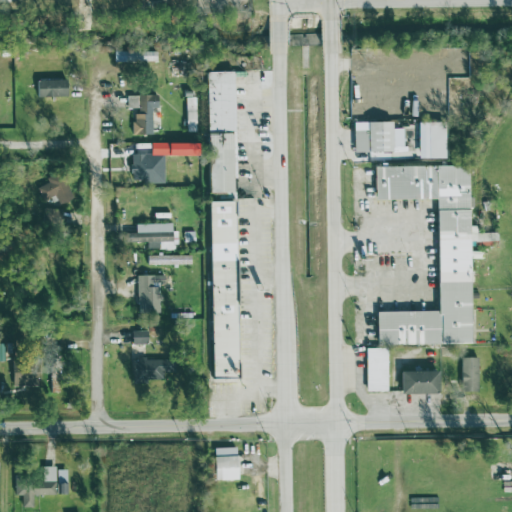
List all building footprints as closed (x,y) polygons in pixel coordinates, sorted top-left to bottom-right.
[(289,46),(306,46),(306,35),(289,35),(289,46)] [(207,193),(234,193),(231,72),(205,72),(207,193)] [(35,97),(65,96),(65,80),(35,80),(35,97)] [(151,135),(150,108),(156,108),(156,95),(126,95),(126,108),(133,108),(133,135),(151,135)] [(352,130),(352,151),(390,151),(390,147),(401,147),(402,128),(390,128),(390,122),(366,122),(366,130),(352,130)] [(416,122),(416,158),(444,158),(444,122),(416,122)] [(162,182),(161,154),(130,155),(130,183),(162,182)] [(373,166),(468,165),(470,342),(377,343),(376,312),(436,312),(435,199),(373,200),(373,166)] [(36,188),(41,201),(54,196),(58,205),(71,199),(60,172),(45,179),(47,183),(36,188)] [(232,201),(207,201),(210,378),(235,378),(232,201)] [(45,222),(59,223),(60,210),(45,209),(45,222)] [(134,224),(134,233),(124,233),(124,242),(145,242),(146,250),(171,249),(170,223),(134,224)] [(189,266),(189,256),(145,255),(145,265),(189,266)] [(163,276),(136,275),(135,313),(157,313),(157,285),(163,285),(163,276)] [(131,344),(146,344),(146,331),(131,331),(131,344)] [(364,392),(386,392),(386,348),(365,348),(364,392)] [(460,393),(476,393),(476,357),(459,357),(460,393)] [(168,359),(131,360),(131,381),(168,381),(168,359)] [(11,386),(35,387),(36,367),(11,366),(11,386)] [(399,394),(437,393),(436,371),(399,371),(399,394)] [(213,481),(236,480),(235,447),(212,448),(213,481)] [(41,467),(41,482),(13,482),(13,496),(20,496),(20,508),(32,508),(32,495),(54,496),(54,467),(41,467)] [(65,470),(56,470),(56,494),(66,494),(65,470)]
